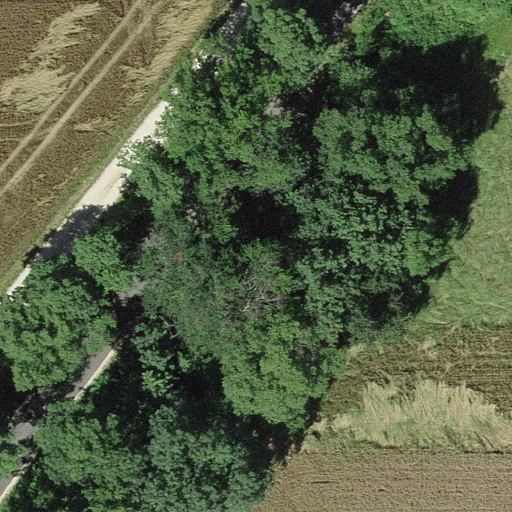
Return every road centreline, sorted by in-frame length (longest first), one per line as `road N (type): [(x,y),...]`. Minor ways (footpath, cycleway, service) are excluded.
road 1 (unclassified): [(350,0),(0,463)]
road 2 (track): [(244,0),(0,321)]
